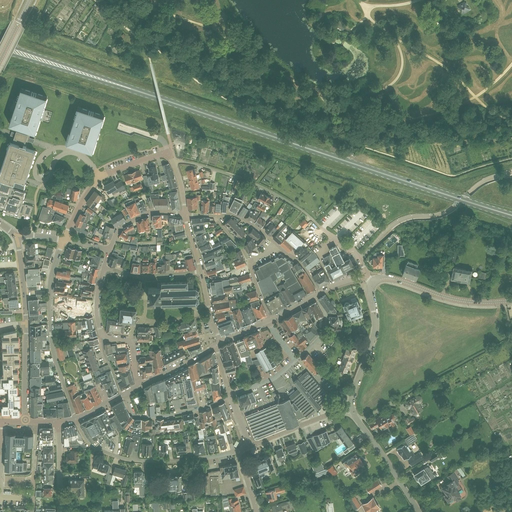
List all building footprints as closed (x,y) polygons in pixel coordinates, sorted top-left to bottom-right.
[(466,2),(465,3),(464,1),(457,6),(458,7),(459,9),(463,15),(470,11),(469,10),(470,9),(468,6),(468,7),(466,5),(467,4),(466,2)] [(47,97),(21,88),(17,101),(14,100),(10,110),(13,112),(9,124),(13,125),(31,131),(35,133),(39,120),(43,121),(46,110),(43,109),(47,97)] [(104,116),(78,107),(66,143),(80,147),(92,152),(103,120),(104,116)] [(31,131),(13,125),(11,129),(16,131),(16,133),(12,131),(11,134),(10,135),(14,137),(12,143),(10,142),(0,171),(0,178),(12,183),(13,178),(26,183),(36,151),(26,147),(28,141),(32,142),(32,141),(33,138),(29,137),(31,131)] [(174,175),(174,174),(171,167),(168,163),(163,165),(166,174),(161,176),(162,179),(174,175)] [(146,171),(149,185),(155,184),(154,179),(158,178),(156,166),(149,167),(150,171),(146,171)] [(188,177),(196,175),(194,169),(187,171),(188,177)] [(140,170),(132,173),(135,181),(143,178),(140,170)] [(124,175),(127,183),(135,181),(132,173),(124,175)] [(177,186),(174,175),(162,179),(163,181),(167,180),(169,188),(177,186)] [(190,183),(198,181),(196,175),(188,177),(190,183)] [(0,208),(3,210),(2,212),(21,218),(21,215),(29,218),(32,207),(21,203),(22,202),(23,202),(24,200),(24,198),(23,198),(25,191),(23,190),(26,183),(13,178),(12,183),(1,180),(0,183),(0,208)] [(120,193),(126,190),(125,188),(121,181),(115,184),(113,180),(104,186),(108,193),(115,189),(116,191),(118,190),(120,193)] [(198,181),(190,183),(192,189),(199,187),(198,181)] [(67,188),(66,194),(71,194),(70,199),(78,200),(79,190),(67,188)] [(170,208),(172,207),(172,209),(178,210),(180,208),(178,198),(177,191),(176,191),(176,189),(171,189),(171,190),(167,191),(168,197),(169,197),(170,208)] [(95,191),(91,197),(97,202),(100,198),(103,200),(105,197),(99,193),(99,194),(95,191)] [(260,209),(267,196),(261,193),(258,200),(261,202),(260,205),(258,204),(259,204),(255,202),(253,205),(255,206),(257,207),(260,209)] [(159,194),(152,194),(150,194),(151,199),(153,199),(155,208),(169,208),(168,199),(159,199),(159,194)] [(222,201),(221,211),(227,212),(227,208),(228,205),(229,205),(229,202),(229,199),(225,198),(226,194),(225,194),(223,194),(222,201)] [(273,199),(267,196),(260,209),(264,211),(265,208),(264,207),(266,204),(269,206),(273,199)] [(95,206),(97,202),(91,197),(86,203),(90,205),(90,206),(95,211),(97,208),(95,206)] [(142,212),(147,209),(143,202),(140,203),(138,197),(134,198),(138,205),(142,212)] [(196,197),(187,198),(188,208),(197,207),(196,197)] [(236,213),(242,203),(243,200),(235,197),(234,199),(229,209),(236,213)] [(207,198),(207,201),(201,200),(201,212),(202,213),(208,213),(208,210),(209,210),(210,204),(209,204),(210,201),(210,198),(207,198)] [(47,208),(57,211),(57,210),(66,213),(69,206),(55,201),(50,199),(48,202),(47,206),(47,208)] [(110,199),(107,201),(113,208),(116,206),(114,204),(111,200),(110,199)] [(133,199),(125,203),(127,206),(126,206),(131,217),(140,213),(133,199)] [(239,211),(238,213),(244,217),(250,208),(244,204),(244,203),(243,203),(238,210),(239,211)] [(47,208),(43,206),(39,220),(48,223),(54,220),(61,224),(61,223),(62,224),(64,221),(63,220),(64,217),(56,214),(57,211),(47,208)] [(249,220),(249,219),(254,212),(249,209),(244,217),(249,220)] [(78,219),(83,222),(84,222),(87,224),(88,223),(87,223),(91,214),(87,211),(86,214),(84,213),(83,214),(81,213),(78,219)] [(256,214),(254,212),(249,219),(249,220),(253,222),(259,213),(257,212),(256,214)] [(116,216),(121,223),(126,220),(122,213),(116,216)] [(161,215),(153,215),(153,223),(155,223),(156,229),(162,229),(161,220),(161,215)] [(121,223),(116,216),(111,219),(115,226),(121,223)] [(169,216),(168,217),(168,220),(169,224),(174,223),(174,224),(183,222),(182,219),(180,218),(169,216)] [(259,217),(254,223),(261,228),(265,222),(259,217)] [(223,225),(227,229),(236,220),(234,219),(233,220),(231,218),(223,225)] [(87,224),(84,222),(83,222),(78,219),(75,224),(81,227),(78,232),(86,236),(88,232),(84,230),(87,224)] [(229,229),(232,232),(238,225),(236,223),(237,222),(236,220),(227,229),(228,230),(229,229)] [(268,227),(265,230),(270,235),(276,228),(272,224),(273,223),(270,220),(266,225),(268,227)] [(184,228),(183,222),(174,224),(174,223),(169,224),(169,228),(175,227),(176,230),(184,228)] [(136,232),(135,229),(134,228),(132,224),(124,229),(127,232),(129,235),(130,235),(136,232)] [(195,235),(206,231),(204,224),(192,226),(195,235)] [(233,235),(234,236),(243,228),(241,226),(240,227),(238,225),(232,232),(234,234),(233,235)] [(276,234),(273,238),(279,243),(285,236),(281,233),(280,232),(283,229),(281,226),(278,230),(275,233),(276,234)] [(250,236),(255,230),(252,227),(247,233),(250,236)] [(239,239),(242,236),(245,233),(243,231),(245,230),(243,228),(234,236),(235,238),(237,237),(239,239)] [(184,230),(174,233),(173,233),(175,239),(186,236),(184,230)] [(280,244),(289,252),(294,246),(295,248),(297,250),(305,241),(293,230),(285,239),(285,238),(280,244)] [(119,236),(126,240),(127,238),(130,238),(134,239),(134,241),(133,241),(133,243),(137,244),(137,241),(138,236),(130,235),(129,235),(122,231),(119,236)] [(199,245),(209,241),(206,232),(204,233),(196,236),(199,245)] [(257,242),(262,235),(260,233),(259,234),(259,233),(255,237),(256,238),(254,240),(257,242)] [(222,244),(225,242),(230,239),(226,235),(219,239),(221,244),(222,244)] [(262,235),(257,242),(260,245),(266,239),(262,235)] [(247,241),(248,242),(252,250),(254,249),(253,248),(256,246),(252,238),(247,241)] [(219,242),(211,245),(209,241),(199,245),(202,253),(206,251),(213,248),(220,245),(219,242)] [(295,248),(294,250),(296,251),(294,253),(297,255),(296,256),(300,259),(301,260),(301,261),(313,252),(309,246),(305,241),(297,250),(295,248)] [(245,248),(247,252),(252,250),(248,242),(242,245),(244,249),(245,248)] [(205,261),(209,259),(218,255),(217,252),(225,249),(222,244),(206,251),(202,253),(205,261)] [(325,265),(332,280),(339,276),(347,272),(346,270),(354,266),(350,258),(344,261),(339,252),(336,246),(329,249),(332,254),(324,258),(327,264),(325,265)] [(65,256),(72,258),(75,248),(75,249),(69,247),(68,249),(67,249),(65,256)] [(81,250),(75,248),(72,258),(73,257),(80,259),(82,254),(80,254),(81,250)] [(237,257),(238,259),(243,256),(240,250),(237,251),(235,249),(233,250),(235,253),(237,257)] [(455,262),(457,251),(451,250),(448,261),(455,262)] [(113,252),(111,256),(108,265),(115,267),(117,262),(118,262),(118,264),(121,265),(123,259),(124,257),(118,255),(118,254),(113,252)] [(373,264),(373,266),(374,266),(375,267),(377,267),(378,266),(382,266),(382,265),(384,265),(384,255),(379,255),(379,252),(375,252),(374,254),(373,257),(373,259),(371,259),(370,260),(370,263),(371,264),(373,264)] [(88,256),(92,257),(90,265),(95,267),(100,268),(104,257),(89,253),(88,256)] [(308,270),(320,261),(314,253),(302,262),(308,270)] [(188,270),(196,268),(193,257),(188,258),(187,255),(184,256),(188,270)] [(205,261),(207,269),(215,266),(217,266),(215,261),(223,258),(222,255),(205,261)] [(264,299),(271,313),(307,293),(290,266),(293,262),(282,255),(273,260),(272,258),(260,266),(260,267),(257,268),(260,280),(258,281),(263,295),(264,299)] [(243,258),(234,261),(237,268),(246,265),(243,258)] [(30,267),(31,269),(35,268),(35,264),(36,263),(36,260),(25,262),(26,267),(30,267)] [(169,260),(165,260),(163,260),(163,262),(161,262),(161,263),(157,263),(157,271),(165,272),(166,267),(169,268),(169,260)] [(185,261),(181,262),(181,264),(176,264),(175,271),(187,270),(185,261)] [(406,264),(402,274),(416,280),(420,269),(417,268),(418,265),(408,261),(407,264),(406,264)] [(297,262),(291,266),(294,272),(298,270),(298,269),(301,267),(302,266),(297,262)] [(209,275),(209,276),(217,275),(216,271),(224,269),(223,264),(215,267),(215,268),(207,270),(208,273),(207,274),(208,275),(209,275)] [(79,267),(78,269),(83,271),(82,271),(84,272),(98,275),(100,269),(92,267),(91,271),(85,270),(86,269),(79,267)] [(298,270),(294,272),(296,275),(304,271),(301,268),(302,267),(301,267),(298,269),(298,270)] [(314,267),(310,270),(313,275),(312,276),(319,286),(319,287),(324,284),(330,280),(323,269),(318,272),(315,267),(314,267)] [(451,278),(469,282),(471,270),(453,267),(451,278)] [(40,268),(28,269),(29,273),(26,273),(28,285),(29,290),(37,289),(37,284),(40,284),(40,280),(44,280),(44,276),(43,276),(43,275),(40,275),(40,268)] [(63,272),(57,271),(56,277),(64,278),(72,280),(81,282),(81,281),(82,277),(76,276),(75,277),(70,276),(71,272),(63,270),(63,272)] [(315,288),(304,270),(304,271),(296,275),(307,293),(315,288)] [(96,283),(98,275),(84,272),(84,274),(89,275),(88,281),(96,283)] [(249,274),(237,278),(239,283),(244,282),(251,280),(249,274)] [(231,277),(230,278),(229,279),(222,280),(220,279),(212,280),(213,281),(210,282),(211,287),(208,287),(209,295),(219,293),(225,292),(242,290),(242,285),(230,286),(230,285),(239,283),(237,278),(236,277),(231,277)] [(71,284),(72,284),(72,280),(64,278),(64,279),(65,279),(65,282),(57,281),(56,285),(56,286),(66,287),(67,287),(67,284),(71,285),(71,284)] [(84,290),(94,292),(95,287),(87,285),(88,283),(90,283),(81,281),(81,282),(80,285),(82,285),(82,286),(85,286),(84,290)] [(148,287),(149,299),(161,299),(161,305),(196,304),(199,302),(199,298),(196,296),(198,294),(198,290),(196,288),(193,288),(193,284),(188,284),(188,282),(157,283),(157,287),(148,287)] [(60,292),(59,296),(66,297),(68,297),(72,297),(73,293),(72,293),(72,295),(68,294),(68,292),(65,291),(65,288),(66,288),(66,287),(56,286),(56,285),(55,284),(54,292),(60,292)] [(84,290),(81,290),(81,293),(81,294),(73,293),(72,297),(81,298),(81,295),(90,297),(91,293),(93,294),(94,292),(84,290)] [(256,290),(246,293),(249,301),(259,298),(256,290)] [(213,303),(223,301),(228,301),(227,293),(212,295),(213,303)] [(330,302),(325,294),(318,299),(327,312),(330,310),(332,313),(333,312),(333,313),(337,311),(332,305),(335,303),(333,300),(330,302)] [(29,299),(29,307),(42,306),(42,303),(39,303),(39,304),(38,304),(38,299),(40,299),(40,296),(31,296),(31,299),(29,299)] [(63,296),(53,297),(54,320),(63,320),(63,296)] [(18,308),(17,299),(11,299),(11,297),(3,297),(4,303),(8,302),(9,309),(18,308)] [(349,303),(344,305),(348,316),(347,316),(349,320),(355,318),(362,315),(361,312),(362,312),(357,300),(356,300),(355,297),(351,299),(352,302),(351,302),(351,303),(350,303),(349,303)] [(92,299),(82,300),(82,316),(92,315),(92,299)] [(234,317),(237,328),(246,324),(239,308),(238,303),(238,299),(231,300),(232,308),(231,308),(228,309),(229,312),(230,313),(231,313),(232,316),(233,318),(234,317)] [(258,300),(250,302),(257,319),(266,315),(265,314),(266,314),(262,303),(260,304),(258,300)] [(230,301),(213,304),(215,313),(231,308),(230,301)] [(309,305),(317,320),(323,316),(316,301),(309,305)] [(39,308),(40,308),(40,309),(42,310),(43,310),(47,310),(47,306),(42,306),(29,307),(30,314),(39,314),(39,308)] [(256,320),(252,310),(250,306),(240,309),(246,324),(256,320)] [(309,306),(302,309),(309,321),(314,318),(312,315),(313,314),(309,306)] [(107,326),(124,328),(125,322),(135,323),(136,310),(121,308),(119,321),(108,320),(107,326)] [(301,309),(292,315),(297,324),(306,319),(301,309)] [(217,323),(226,319),(226,318),(232,316),(231,313),(230,313),(229,312),(225,313),(224,311),(215,314),(217,323)] [(38,322),(38,324),(48,323),(48,320),(42,321),(41,318),(43,318),(43,314),(30,315),(30,322),(38,322)] [(292,315),(285,319),(292,330),(298,326),(297,324),(292,315)] [(338,321),(338,317),(329,317),(329,325),(335,326),(334,330),(341,331),(341,327),(338,327),(339,321),(338,321)] [(218,324),(222,334),(221,334),(222,334),(235,329),(234,329),(237,328),(234,318),(218,324)] [(181,324),(177,325),(179,331),(182,330),(183,332),(197,329),(194,319),(181,322),(181,324)] [(287,333),(289,336),(294,333),(292,330),(285,319),(280,322),(284,328),(287,333)] [(297,324),(298,326),(300,328),(309,323),(306,319),(297,324)] [(75,322),(63,323),(64,331),(65,331),(66,336),(76,336),(76,329),(75,329),(75,322)] [(31,325),(31,330),(31,335),(47,334),(47,331),(41,331),(41,327),(48,327),(48,323),(41,324),(31,325)] [(313,323),(311,325),(318,332),(320,330),(315,325),(315,324),(313,323)] [(156,336),(163,335),(162,326),(154,327),(156,336)] [(303,334),(304,335),(308,341),(310,344),(319,333),(311,326),(308,329),(306,328),(305,329),(306,331),(303,334)] [(196,329),(184,333),(185,336),(184,336),(185,340),(198,336),(196,329)] [(1,414),(9,414),(9,412),(10,412),(11,416),(19,416),(19,408),(17,409),(17,407),(20,407),(19,395),(16,395),(16,394),(17,394),(16,386),(15,386),(15,383),(17,383),(17,368),(15,368),(15,366),(18,366),(17,335),(16,335),(16,331),(3,333),(3,336),(1,336),(3,377),(0,376),(0,393),(5,393),(5,392),(8,392),(8,397),(3,397),(1,399),(2,406),(1,406),(1,414)] [(248,350),(263,344),(260,336),(260,335),(260,333),(259,333),(258,332),(253,334),(248,336),(235,341),(241,356),(245,355),(250,354),(248,350)] [(289,336),(294,342),(299,338),(294,333),(289,336)] [(46,339),(47,339),(47,334),(31,335),(31,349),(41,349),(41,348),(50,348),(50,344),(47,344),(46,339)] [(294,342),(301,351),(306,348),(303,344),(308,341),(304,335),(299,338),(294,342)] [(185,348),(201,343),(198,336),(185,340),(177,342),(179,348),(184,346),(185,348)] [(341,370),(340,373),(343,374),(344,371),(347,372),(356,349),(355,348),(356,346),(358,343),(352,341),(351,344),(352,345),(351,347),(348,346),(347,349),(346,349),(343,356),(344,356),(339,369),(341,370)] [(234,366),(235,366),(234,365),(241,362),(233,342),(230,343),(231,346),(229,346),(230,349),(227,350),(227,351),(227,352),(229,352),(229,353),(230,353),(230,354),(234,366)] [(107,352),(107,355),(118,353),(117,349),(117,343),(110,344),(110,343),(105,344),(106,352),(107,352)] [(222,357),(225,368),(234,366),(230,354),(230,353),(229,353),(229,352),(227,352),(227,351),(227,350),(230,349),(229,346),(231,346),(230,343),(219,348),(222,357)] [(71,344),(66,345),(69,358),(74,356),(71,344)] [(170,344),(163,345),(164,354),(163,355),(165,365),(180,358),(176,351),(175,350),(174,350),(173,349),(171,350),(170,344)] [(201,344),(194,346),(197,352),(203,350),(201,344)] [(186,353),(188,352),(188,351),(188,350),(188,349),(191,355),(197,352),(194,346),(185,349),(186,353)] [(93,347),(82,351),(84,355),(93,352),(92,349),(93,349),(93,347)] [(31,349),(31,361),(36,361),(41,361),(41,350),(42,350),(42,351),(50,351),(50,348),(41,348),(41,349),(31,349)] [(110,361),(115,360),(116,366),(127,363),(127,358),(128,358),(127,350),(125,348),(117,349),(118,353),(107,355),(110,361)] [(183,348),(176,351),(180,358),(186,355),(183,348)] [(261,364),(265,371),(274,366),(264,348),(255,353),(258,359),(261,364)] [(152,351),(155,374),(160,371),(160,368),(165,365),(163,355),(161,355),(161,349),(152,351)] [(150,366),(147,366),(148,375),(153,374),(153,370),(155,370),(152,351),(149,351),(150,357),(145,358),(146,364),(146,363),(146,362),(149,362),(150,366)] [(196,362),(197,367),(199,376),(211,372),(209,366),(218,364),(215,351),(196,362)] [(321,369),(312,358),(308,353),(301,360),(314,375),(321,369)] [(250,354),(245,355),(248,368),(261,364),(258,359),(252,360),(250,354)] [(141,368),(142,378),(148,377),(148,375),(147,366),(146,364),(145,358),(145,357),(140,358),(140,359),(138,359),(139,369),(141,368)] [(49,374),(49,368),(49,362),(31,363),(31,376),(49,374)] [(196,362),(189,366),(192,380),(191,380),(194,390),(200,389),(203,388),(206,387),(205,383),(201,383),(200,378),(196,362)] [(114,370),(115,373),(130,369),(129,364),(118,366),(118,369),(114,370)] [(217,365),(210,367),(212,376),(200,378),(201,383),(205,383),(219,380),(217,365)] [(236,371),(235,366),(234,366),(225,368),(227,374),(236,371)] [(168,395),(171,395),(172,397),(169,397),(169,399),(183,397),(182,395),(185,394),(188,407),(198,405),(194,390),(191,380),(188,368),(166,379),(168,382),(166,382),(168,395)] [(133,381),(130,369),(115,373),(121,389),(129,385),(129,384),(133,381)] [(104,383),(108,396),(118,391),(114,378),(110,370),(106,372),(106,373),(98,376),(101,384),(104,383)] [(298,419),(306,416),(307,417),(316,410),(317,410),(321,406),(330,398),(307,371),(298,379),(297,379),(293,382),(298,388),(289,396),(291,398),(290,399),(298,419)] [(87,390),(94,405),(102,400),(90,373),(82,376),(84,381),(80,382),(83,391),(87,390)] [(42,381),(42,376),(41,376),(31,377),(31,378),(30,379),(30,380),(31,380),(31,383),(30,384),(30,385),(31,386),(41,386),(56,384),(56,379),(55,379),(54,375),(46,376),(46,381),(42,381)] [(156,401),(168,399),(165,379),(152,384),(156,401)] [(212,393),(213,401),(222,397),(219,380),(205,383),(206,387),(203,388),(205,394),(212,393)] [(56,384),(41,386),(31,386),(31,394),(40,394),(55,392),(63,390),(61,384),(56,384)] [(76,390),(74,384),(72,385),(67,387),(71,398),(73,405),(76,413),(86,409),(79,394),(76,396),(75,392),(77,392),(76,390)] [(148,403),(148,405),(148,415),(155,415),(154,405),(153,405),(153,403),(155,403),(151,384),(144,388),(144,391),(147,403),(148,403)] [(47,395),(47,397),(47,400),(63,397),(65,397),(63,390),(55,392),(47,393),(47,395)] [(83,391),(80,394),(86,409),(94,405),(87,390),(83,391)] [(248,393),(238,397),(241,405),(251,402),(251,403),(256,401),(254,396),(253,392),(248,394),(248,393)] [(38,415),(43,415),(42,408),(43,408),(43,406),(46,406),(47,406),(47,400),(47,397),(47,395),(38,395),(30,395),(31,416),(38,416),(38,415)] [(414,414),(422,410),(418,403),(422,401),(422,400),(422,399),(422,398),(422,397),(421,397),(420,396),(419,395),(418,395),(405,403),(409,408),(410,408),(414,414)] [(63,402),(63,397),(47,400),(47,406),(46,406),(46,407),(57,407),(58,407),(58,402),(63,402)] [(271,406),(280,430),(299,423),(289,397),(275,403),(276,404),(271,406)] [(122,400),(111,407),(120,421),(130,416),(128,412),(124,403),(122,400)] [(68,402),(63,402),(58,402),(58,407),(57,407),(57,418),(64,418),(64,416),(72,415),(68,402)] [(225,423),(226,423),(232,420),(229,413),(224,403),(219,405),(219,406),(222,413),(225,423)] [(44,408),(44,410),(44,415),(44,416),(52,416),(56,416),(56,408),(50,408),(50,410),(46,410),(46,407),(46,406),(43,406),(43,408),(44,408)] [(218,415),(222,413),(219,406),(212,408),(215,416),(216,418),(215,418),(216,420),(220,419),(218,415)] [(258,439),(261,438),(280,430),(271,406),(246,416),(253,434),(255,437),(255,438),(256,439),(257,439),(258,439)] [(106,434),(108,437),(111,440),(113,439),(112,437),(117,435),(114,430),(116,429),(118,431),(122,428),(115,415),(110,417),(110,418),(109,418),(106,411),(105,410),(105,411),(97,415),(96,415),(96,416),(97,416),(97,417),(102,428),(105,434),(106,434)] [(211,410),(206,411),(207,421),(211,420),(212,426),(216,425),(215,419),(213,419),(211,410)] [(191,423),(196,422),(197,425),(200,424),(199,422),(198,416),(195,417),(195,418),(194,418),(193,413),(183,415),(185,422),(190,421),(191,423)] [(372,429),(376,427),(379,425),(381,429),(382,430),(387,427),(386,426),(390,424),(393,429),(396,428),(393,423),(392,420),(394,419),(395,417),(394,415),(392,414),(389,416),(388,415),(386,416),(385,415),(381,417),(381,416),(378,417),(379,417),(376,419),(372,421),(373,422),(369,424),(372,429)] [(80,425),(80,424),(86,436),(92,443),(96,445),(108,437),(105,434),(104,431),(96,416),(79,424),(80,425)] [(122,427),(127,429),(134,419),(131,416),(122,427)] [(182,418),(172,420),(174,431),(177,430),(177,429),(183,428),(182,418)] [(159,429),(165,429),(164,421),(163,419),(157,420),(158,426),(155,426),(155,428),(155,433),(159,433),(159,429)] [(131,433),(141,435),(141,426),(141,420),(135,420),(134,426),(137,426),(137,430),(133,429),(131,433)] [(142,429),(149,429),(149,427),(152,427),(152,421),(148,421),(148,420),(142,420),(142,429)] [(164,421),(165,429),(165,431),(171,430),(171,431),(174,431),(172,420),(164,421)] [(227,440),(228,440),(226,435),(223,423),(218,425),(218,426),(214,427),(215,430),(217,428),(220,428),(222,433),(221,434),(222,437),(218,438),(221,448),(227,446),(225,440),(227,440)] [(63,428),(63,446),(70,446),(70,447),(86,446),(75,425),(73,424),(64,427),(63,428)] [(410,434),(415,431),(411,425),(406,428),(410,434)] [(312,437),(307,439),(312,450),(314,452),(328,444),(327,443),(331,441),(330,440),(333,439),(334,439),(335,440),(336,440),(337,439),(338,438),(338,437),(339,436),(347,447),(348,447),(348,448),(350,451),(356,446),(354,444),(353,444),(352,443),(353,443),(341,426),(335,431),(336,432),(328,435),(326,430),(320,433),(321,434),(318,435),(318,434),(313,436),(312,437)] [(203,429),(198,430),(199,438),(198,439),(198,441),(195,442),(196,452),(204,451),(203,444),(204,444),(203,438),(204,438),(204,435),(203,430),(203,429)] [(33,434),(22,434),(22,433),(21,433),(21,432),(20,432),(19,432),(19,433),(18,433),(18,434),(6,433),(5,468),(32,469),(33,434)] [(402,445),(397,449),(397,450),(401,456),(404,460),(407,458),(408,459),(407,459),(411,466),(423,458),(421,454),(419,452),(414,455),(413,454),(408,446),(407,445),(413,441),(411,437),(413,435),(414,435),(413,434),(410,436),(402,441),(400,442),(402,445)] [(133,435),(132,440),(128,439),(124,450),(127,451),(127,452),(129,453),(130,452),(131,453),(133,445),(139,446),(140,436),(133,435)] [(208,451),(217,449),(215,435),(206,437),(208,451)] [(184,439),(184,444),(181,444),(182,446),(179,446),(179,445),(173,446),(173,449),(178,449),(178,452),(186,452),(186,448),(189,448),(188,438),(184,439)] [(168,443),(171,443),(171,440),(163,440),(163,444),(158,445),(159,455),(166,454),(168,454),(168,443)] [(304,442),(298,444),(302,454),(307,452),(304,442)] [(290,452),(291,453),(291,454),(292,454),(292,455),(293,455),(294,455),(295,455),(296,454),(296,453),(297,453),(297,452),(297,451),(296,450),(299,449),(298,444),(296,445),(295,443),(287,446),(288,450),(287,450),(288,453),(290,452)] [(152,444),(143,444),(142,454),(150,454),(150,450),(152,450),(152,444)] [(277,453),(274,454),(278,465),(281,464),(280,460),(286,458),(284,453),(286,453),(285,451),(283,452),(282,448),(276,451),(277,453)] [(79,462),(78,458),(79,458),(79,451),(71,451),(71,454),(67,454),(67,462),(71,462),(71,463),(75,463),(79,462)] [(437,456),(440,454),(443,458),(446,456),(443,451),(440,453),(439,451),(429,457),(431,461),(438,457),(437,456)] [(342,464),(345,468),(346,468),(348,467),(350,470),(354,475),(355,476),(358,474),(358,472),(357,471),(364,467),(361,463),(363,462),(360,457),(358,458),(356,454),(344,462),(345,462),(342,464)] [(264,458),(262,459),(262,458),(260,457),(257,458),(257,461),(260,471),(258,472),(260,477),(265,475),(264,471),(269,469),(269,471),(274,470),(271,461),(272,459),(271,456),(269,455),(264,457),(264,458)] [(109,467),(109,465),(100,462),(99,464),(94,462),(93,466),(93,468),(94,467),(98,468),(97,469),(107,472),(107,471),(109,467)] [(236,480),(240,479),(239,474),(238,470),(237,463),(220,466),(220,470),(210,472),(210,476),(218,476),(219,483),(223,482),(222,478),(231,477),(231,479),(236,478),(236,480)] [(338,472),(332,465),(327,469),(330,473),(332,476),(338,472)] [(421,483),(429,478),(430,479),(434,476),(427,466),(424,468),(423,468),(414,475),(417,479),(418,479),(421,483)] [(119,468),(115,467),(113,474),(123,478),(121,484),(125,486),(128,475),(125,474),(126,470),(121,468),(121,467),(119,467),(119,468)] [(460,467),(457,469),(463,477),(466,475),(460,467)] [(316,478),(330,473),(327,469),(315,474),(316,478)] [(139,487),(140,496),(144,496),(144,487),(143,487),(142,482),(143,482),(143,479),(144,479),(144,478),(144,475),(142,475),(142,472),(135,472),(135,477),(134,478),(134,480),(135,481),(135,485),(134,485),(134,487),(139,487)] [(456,479),(457,478),(453,472),(447,476),(450,481),(447,483),(448,484),(442,488),(447,495),(445,496),(448,501),(454,497),(455,498),(456,498),(457,500),(460,498),(459,496),(460,495),(458,491),(462,489),(456,479)] [(181,475),(180,473),(177,473),(177,475),(176,475),(176,476),(169,476),(169,482),(165,482),(165,488),(169,487),(169,488),(176,488),(176,492),(182,492),(182,488),(181,475)] [(209,475),(205,475),(206,494),(211,494),(219,494),(219,483),(218,476),(210,476),(209,476),(209,475)] [(84,479),(69,480),(69,490),(78,490),(78,496),(84,496),(84,479)] [(370,493),(376,490),(372,484),(366,487),(370,493)] [(41,490),(36,490),(36,496),(44,497),(44,495),(52,495),(52,492),(53,491),(53,489),(52,488),(52,487),(47,488),(47,486),(44,486),(44,488),(43,488),(43,491),(41,491),(41,490)] [(266,492),(269,500),(277,498),(275,493),(281,491),(281,493),(285,492),(283,486),(274,489),(274,490),(266,492)] [(243,487),(234,490),(236,496),(246,493),(243,487)] [(361,506),(354,495),(348,499),(355,510),(361,506)] [(230,505),(229,506),(230,511),(232,511),(234,511),(240,510),(238,500),(233,501),(232,498),(229,499),(228,497),(222,498),(222,500),(223,504),(229,503),(230,505)] [(367,511),(370,511),(379,507),(373,498),(371,499),(370,498),(364,502),(365,503),(363,504),(367,511)] [(291,500),(270,507),(271,510),(273,509),(273,511),(283,511),(282,507),(287,506),(288,507),(292,506),(291,500)] [(159,511),(159,506),(159,503),(149,503),(149,508),(151,508),(155,508),(155,506),(156,506),(156,511),(159,511)]
